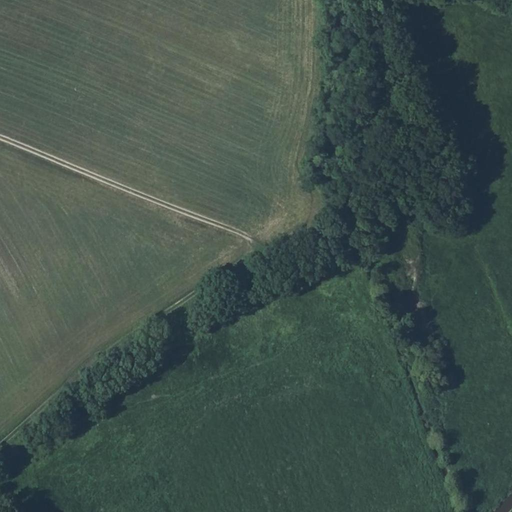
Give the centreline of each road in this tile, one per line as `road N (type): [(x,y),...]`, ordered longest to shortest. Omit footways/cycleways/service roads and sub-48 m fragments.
road 1 (track): [(0,439),(253,250)]
road 2 (track): [(0,140),(243,234),(253,250)]
